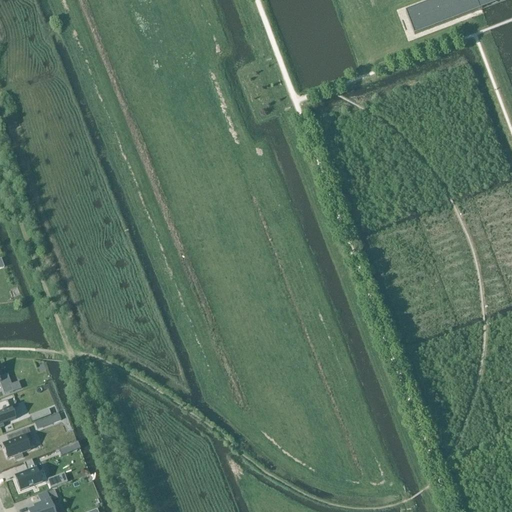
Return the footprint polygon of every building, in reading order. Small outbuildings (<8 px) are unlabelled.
[(437,0),(405,12),(414,36),(508,0),(437,0)] [(0,378),(0,384),(4,395),(13,392),(7,376),(0,378)] [(0,429),(4,428),(3,425),(15,421),(11,409),(10,410),(7,402),(0,404),(0,429)] [(39,415),(30,418),(32,424),(41,420),(39,415)] [(49,419),(41,423),(43,429),(52,426),(49,419)] [(10,443),(2,446),(7,460),(13,458),(15,462),(22,459),(21,455),(29,452),(24,438),(30,436),(28,429),(7,437),(10,443)] [(77,445),(59,452),(61,458),(80,451),(77,445)] [(27,474),(14,479),(20,493),(40,485),(35,471),(33,465),(25,468),(27,474)] [(67,484),(64,476),(47,482),(50,490),(67,484)] [(34,511),(31,511),(52,511),(50,504),(57,501),(54,491),(38,497),(41,505),(33,508),(34,511)]
